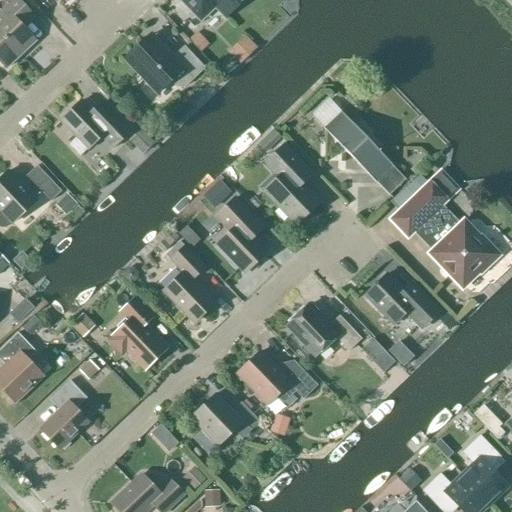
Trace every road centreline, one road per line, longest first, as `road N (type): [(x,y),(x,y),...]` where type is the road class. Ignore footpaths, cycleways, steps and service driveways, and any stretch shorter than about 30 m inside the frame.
road 1 (residential): [(53,496),(345,229)]
road 2 (residential): [(0,133),(133,5)]
